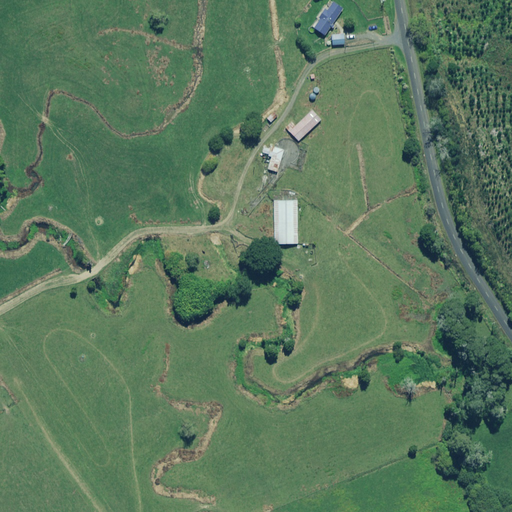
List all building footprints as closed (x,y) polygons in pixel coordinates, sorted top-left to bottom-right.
[(342,8),(333,2),(328,10),(326,9),(319,20),(320,20),(314,28),(325,35),(342,8)] [(333,36),(333,45),(345,44),(345,35),(333,36)] [(321,120),(312,110),(296,125),(293,122),(286,128),(298,141),(321,120)] [(278,115),(274,112),(267,118),(271,122),(278,115)] [(271,150),(267,149),(267,146),(264,146),(264,148),(263,153),(268,154),(267,156),(271,157),(268,169),(276,172),(277,168),(273,167),(274,164),(279,165),(284,151),(274,147),(273,151),(272,152),(271,152),(271,150)] [(297,244),(297,201),(274,201),(274,244),(297,244)]
